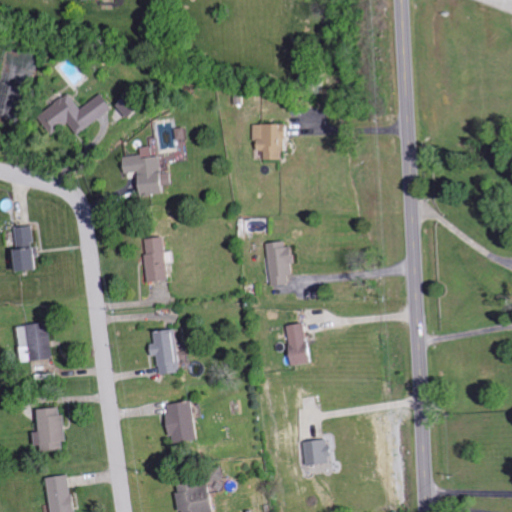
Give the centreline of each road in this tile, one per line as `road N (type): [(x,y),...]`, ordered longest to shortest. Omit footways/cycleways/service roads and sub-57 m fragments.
road 1 (primary): [(427,511),(402,0)]
road 2 (residential): [(125,511),(82,207),(73,191),(0,168)]
